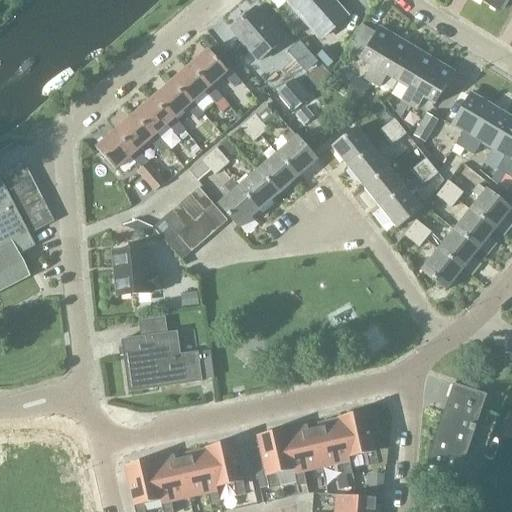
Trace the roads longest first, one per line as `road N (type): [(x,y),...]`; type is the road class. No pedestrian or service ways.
road 1 (residential): [(80,400),(63,141),(218,0)]
road 2 (unclassified): [(99,441),(406,373)]
road 3 (residential): [(398,511),(406,373)]
